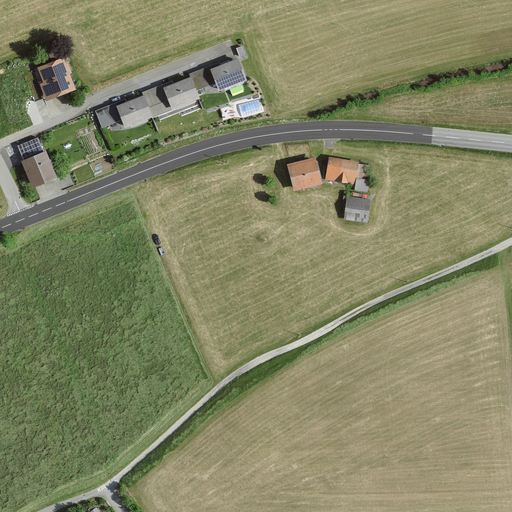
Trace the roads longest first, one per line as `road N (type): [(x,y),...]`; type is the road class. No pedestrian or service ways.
road 1 (tertiary): [(23,219),(253,137),(340,129),(511,143)]
road 2 (track): [(511,240),(239,375),(85,494)]
road 3 (residential): [(0,144),(230,46)]
